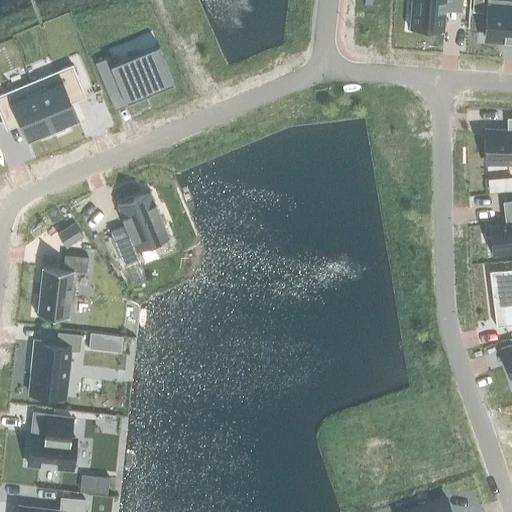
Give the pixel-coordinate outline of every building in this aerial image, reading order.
[(409,0),(408,28),(444,31),(445,11),(461,12),(461,0),(409,0)] [(482,0),(471,0),(471,12),(481,13),(482,0)] [(511,0),(486,0),(484,38),(511,39),(511,0)] [(107,58),(94,63),(107,94),(119,90),(125,104),(173,84),(157,45),(110,65),(107,58)] [(71,65),(32,81),(53,134),(64,129),(62,126),(77,119),(67,96),(82,89),(71,65)] [(32,81),(0,94),(0,117),(2,123),(17,116),(27,140),(40,135),(41,139),(53,134),(32,81)] [(511,129),(485,130),(486,164),(511,163),(511,129)] [(502,191),(511,190),(511,177),(501,179),(502,191)] [(125,226),(110,232),(123,265),(138,259),(135,251),(169,237),(150,191),(116,205),(125,226)] [(504,223),(487,225),(491,255),(511,252),(511,199),(501,201),(504,223)] [(82,237),(74,223),(57,234),(65,248),(82,237)] [(42,266),(37,315),(66,318),(68,300),(72,300),(74,286),(70,286),(71,271),(86,273),(87,257),(64,255),(62,269),(42,266)] [(511,268),(488,271),(488,272),(490,272),(493,292),(491,292),(495,327),(511,325),(511,268)] [(34,342),(28,394),(64,398),(69,350),(78,351),(80,335),(57,332),(55,344),(34,342)] [(97,349),(99,334),(90,334),(88,348),(97,349)] [(511,346),(502,350),(511,380),(511,346)] [(30,433),(27,464),(72,469),(75,438),(69,437),(72,418),(45,415),(43,435),(30,433)] [(108,478),(98,477),(97,492),(107,493),(108,478)] [(449,511),(445,497),(401,511),(449,511)] [(83,511),(84,501),(60,498),(59,510),(18,506),(17,511),(83,511)]
